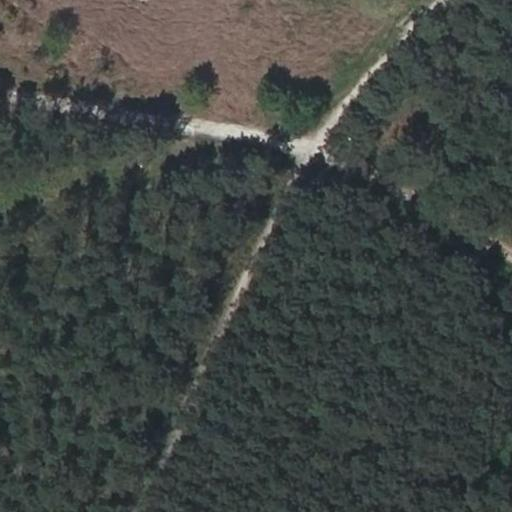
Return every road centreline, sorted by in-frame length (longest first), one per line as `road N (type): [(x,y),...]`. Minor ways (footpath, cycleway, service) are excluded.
road 1 (track): [(315,144),(139,511)]
road 2 (track): [(315,144),(0,89)]
road 3 (track): [(511,255),(315,144)]
